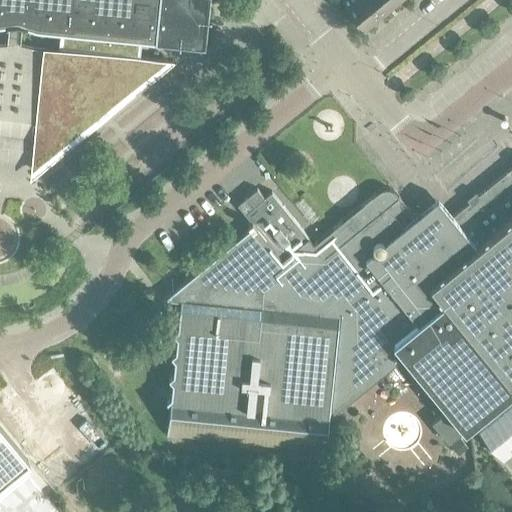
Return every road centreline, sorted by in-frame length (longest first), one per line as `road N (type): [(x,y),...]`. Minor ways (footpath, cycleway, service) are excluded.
road 1 (residential): [(0,351),(19,353),(62,329),(91,301),(132,232),(340,60)]
road 2 (residential): [(371,96),(400,128),(434,132),(511,73)]
road 3 (residential): [(356,79),(454,0)]
